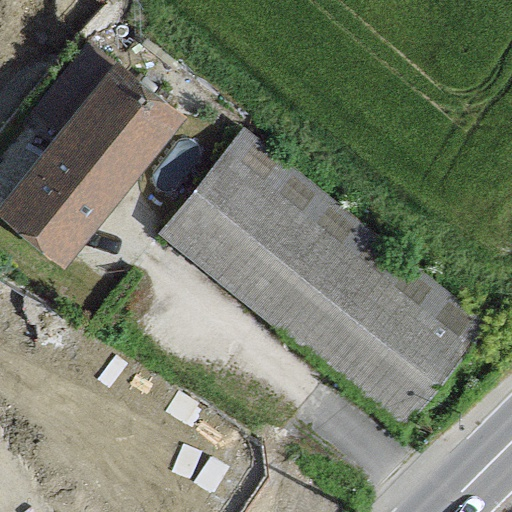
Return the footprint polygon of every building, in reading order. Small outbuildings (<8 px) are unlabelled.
[(0,164),(0,204),(12,214),(125,72),(94,45),(0,164)] [(12,214),(69,256),(184,117),(125,72),(12,214)] [(173,232),(410,423),(474,345),(237,154),(173,232)] [(0,268),(0,339),(4,343),(46,284),(8,257),(0,268)] [(48,380),(94,316),(54,287),(8,351),(48,380)]
